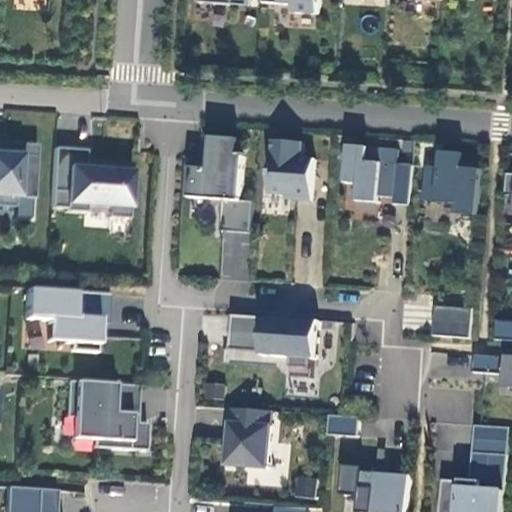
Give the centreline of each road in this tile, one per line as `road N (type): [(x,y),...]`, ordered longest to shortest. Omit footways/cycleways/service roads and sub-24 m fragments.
road 1 (residential): [(511,129),(172,107)]
road 2 (residential): [(186,293),(381,309),(410,404),(450,407)]
road 3 (residential): [(186,293),(170,511)]
road 4 (residential): [(172,107),(162,292),(186,293)]
road 5 (residential): [(135,103),(0,95)]
